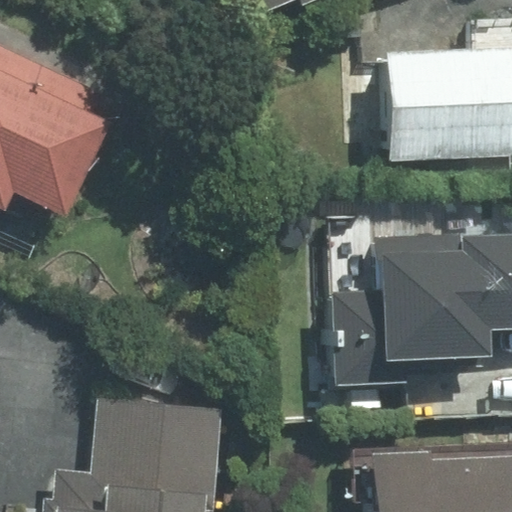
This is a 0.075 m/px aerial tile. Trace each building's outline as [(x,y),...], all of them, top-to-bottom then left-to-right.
[(229,0),(237,21),(272,8),(276,14),(311,0),(229,0)] [(511,157),(511,49),(351,59),(357,167),(511,157)] [(0,212),(34,228),(80,130),(87,133),(102,103),(0,55),(0,212)] [(511,333),(511,237),(349,241),(350,260),(340,260),(341,295),(304,296),(306,388),(384,387),(383,365),(456,363),(455,335),(511,333)] [(200,511),(208,412),(80,402),(74,475),(37,472),(34,501),(23,500),(23,511),(17,511),(200,511)] [(337,511),(511,511),(511,447),(337,447),(337,511)]
